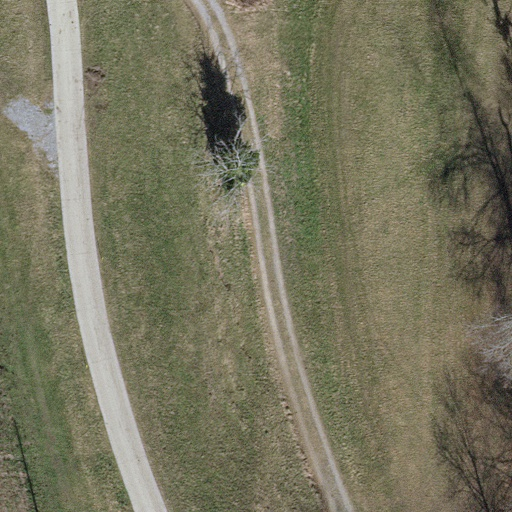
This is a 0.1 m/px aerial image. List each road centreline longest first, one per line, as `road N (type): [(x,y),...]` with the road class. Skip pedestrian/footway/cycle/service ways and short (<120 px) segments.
road 1 (track): [(204,0),(227,51),(252,148),(283,330),(345,511)]
road 2 (unclassified): [(61,0),(94,310),(152,511)]
